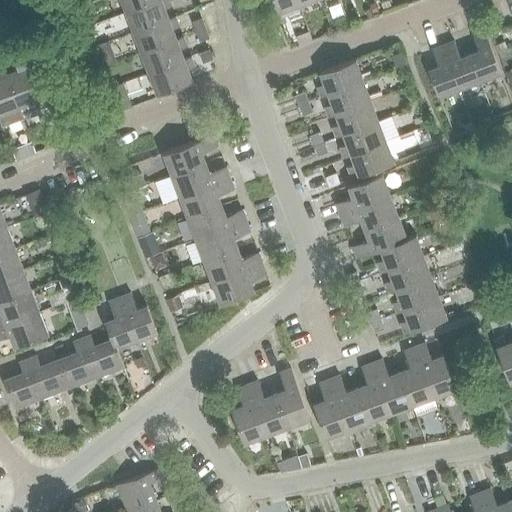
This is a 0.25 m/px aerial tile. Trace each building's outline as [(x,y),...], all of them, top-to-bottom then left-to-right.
[(156,0),(119,0),(124,12),(156,0)] [(169,19),(168,18),(165,8),(171,6),(168,0),(156,0),(124,12),(132,32),(169,19)] [(271,0),(276,13),(297,5),(295,0),(271,0)] [(368,4),(372,13),(378,11),(374,2),(368,4)] [(281,12),(277,14),(280,23),(285,21),(281,12)] [(176,39),(176,38),(172,28),(178,26),(174,16),(168,18),(169,19),(132,32),(140,53),(176,39)] [(191,21),(195,31),(204,28),(201,18),(191,21)] [(208,38),(204,28),(195,31),(198,41),(208,38)] [(501,75),(485,34),(483,29),(471,33),(477,49),(468,53),(480,83),(501,75)] [(184,59),(184,58),(180,48),(186,46),(182,36),(176,38),(176,39),(140,53),(147,73),(184,59)] [(480,83),(468,53),(459,56),(453,40),(442,45),(459,91),(480,83)] [(504,41),(494,45),(497,51),(506,48),(504,41)] [(427,68),(438,99),(459,91),(442,45),(431,49),(437,64),(427,68)] [(40,98),(22,48),(10,52),(16,69),(6,73),(18,107),(40,98)] [(202,63),(212,59),(208,49),(198,53),(202,63)] [(400,52),(393,55),(397,66),(404,63),(400,52)] [(155,94),(192,80),(187,68),(194,66),(190,56),(184,58),(184,59),(147,73),(155,94)] [(326,93),(362,79),(354,58),(318,72),(322,84),(316,86),(320,97),(326,94),(326,93)] [(0,113),(18,107),(6,73),(0,75),(0,113)] [(328,117),(334,114),(333,114),(370,100),(362,79),(326,93),(326,94),(330,104),(324,106),(328,117)] [(294,95),(298,105),(307,101),(304,91),(294,95)] [(341,134),(378,120),(370,100),(333,114),(334,114),(337,124),(331,126),(335,137),(341,135),(341,134)] [(298,105),(301,115),(311,111),(307,101),(298,105)] [(343,157),(349,155),(349,154),(385,140),(378,120),(341,134),(341,135),(345,144),(339,147),(343,157)] [(313,145),(318,143),(322,141),(319,131),(309,135),(313,145)] [(162,153),(170,175),(205,162),(201,151),(217,145),(212,134),(162,153)] [(393,161),(385,140),(349,154),(349,155),(353,165),(347,167),(351,178),(393,161)] [(313,145),(317,155),(321,153),(318,143),(313,145)] [(178,196),(229,177),(225,167),(209,173),(205,162),(170,175),(178,196)] [(419,172),(422,180),(430,177),(427,169),(419,172)] [(339,214),(389,195),(381,172),(346,186),(350,197),(335,203),(339,214)] [(328,186),(339,182),(335,173),(325,177),(328,186)] [(178,196),(186,218),(221,205),(217,194),(233,188),(229,177),(178,196)] [(126,208),(139,203),(134,189),(120,194),(126,208)] [(44,212),(35,190),(25,194),(33,216),(44,212)] [(359,219),(363,229),(398,216),(389,195),(339,214),(343,225),(359,219)] [(186,218),(194,239),(245,220),(241,209),(225,215),(221,205),(186,218)] [(435,214),(439,225),(449,221),(445,210),(435,214)] [(356,258),(380,249),(380,248),(406,238),(406,237),(398,216),(363,229),(367,240),(351,246),(356,258)] [(145,219),(132,224),(136,236),(150,231),(145,219)] [(233,236),(249,230),(245,220),(194,239),(202,260),(237,247),(233,236)] [(0,253),(15,247),(7,226),(0,228),(0,253)] [(150,231),(136,236),(144,258),(160,252),(152,230),(150,231)] [(387,268),(423,255),(415,234),(406,237),(406,238),(380,248),(380,249),(384,259),(377,262),(380,272),(388,269),(387,268)] [(459,243),(452,245),(454,251),(461,248),(459,243)] [(0,277),(23,269),(15,247),(0,253),(0,277)] [(202,260),(210,282),(261,262),(257,252),(241,258),(237,247),(202,260)] [(164,259),(161,253),(150,258),(155,269),(160,267),(164,259)] [(388,292),(395,289),(430,275),(423,255),(387,268),(388,269),(391,279),(384,282),(388,292)] [(219,304),(253,291),(249,279),(265,273),(261,262),(210,282),(219,304)] [(0,301),(31,290),(23,269),(0,277),(0,301)] [(345,275),(349,285),(359,281),(355,271),(345,275)] [(396,312),(403,310),(403,309),(438,295),(430,275),(395,289),(399,299),(392,302),(396,312)] [(68,276),(58,280),(61,290),(63,289),(72,286),(68,276)] [(349,285),(353,295),(362,291),(359,281),(349,285)] [(72,286),(63,289),(67,300),(76,297),(72,286)] [(0,314),(0,326),(39,311),(31,290),(0,301),(0,313),(0,314)] [(129,292),(119,296),(136,343),(157,335),(146,304),(135,308),(129,292)] [(177,294),(165,298),(170,312),(182,307),(177,294)] [(403,309),(403,310),(407,319),(400,322),(404,333),(446,317),(438,295),(403,309)] [(116,351),(117,351),(136,343),(119,296),(108,300),(114,316),(103,320),(110,338),(111,338),(116,351)] [(76,297),(66,301),(69,309),(79,305),(76,297)] [(369,322),(379,318),(375,308),(366,312),(369,322)] [(48,334),(39,311),(0,326),(0,338),(8,335),(13,347),(48,334)] [(509,322),(505,311),(495,315),(499,326),(509,322)] [(369,322),(373,332),(383,328),(379,318),(369,322)] [(124,368),(117,351),(116,351),(111,338),(110,338),(93,344),(89,335),(81,338),(96,378),(124,368)] [(492,340),(508,382),(511,380),(511,340),(505,343),(502,336),(492,340)] [(69,388),(96,378),(81,338),(72,341),(76,351),(57,358),(69,388)] [(430,358),(424,342),(413,346),(432,397),(455,388),(441,354),(430,358)] [(411,405),(432,397),(413,346),(403,350),(409,366),(398,370),(411,405)] [(36,355),(27,359),(42,399),(69,388),(57,358),(39,365),(36,355)] [(141,358),(134,360),(137,367),(143,364),(141,358)] [(411,405),(398,370),(387,374),(381,358),(370,362),(390,413),(411,405)] [(14,409),(42,399),(27,359),(18,362),(22,371),(3,379),(14,409)] [(368,421),(390,413),(370,362),(360,366),(366,382),(355,386),(368,421)] [(286,427),(309,418),(290,368),(278,372),(284,388),(273,392),(286,427)] [(338,374),(328,379),(347,429),(368,421),(355,386),(344,390),(338,374)] [(325,438),(347,429),(328,379),(317,383),(323,398),(311,403),(325,438)] [(265,435),(286,427),(273,392),(263,396),(257,380),(246,384),(265,435)] [(243,443),(265,435),(246,384),(236,388),(242,404),(230,408),(243,443)] [(310,465),(306,453),(297,456),(301,467),(310,465)] [(276,462),(280,471),(301,467),(297,456),(297,454),(276,462)] [(126,511),(155,501),(148,482),(159,478),(155,469),(115,484),(126,511)] [(486,511),(510,511),(506,500),(495,504),(489,488),(479,492),(486,511)] [(486,511),(479,492),(468,496),(474,511),(473,511),(486,511)] [(159,511),(155,501),(126,511),(125,511),(159,511)]
